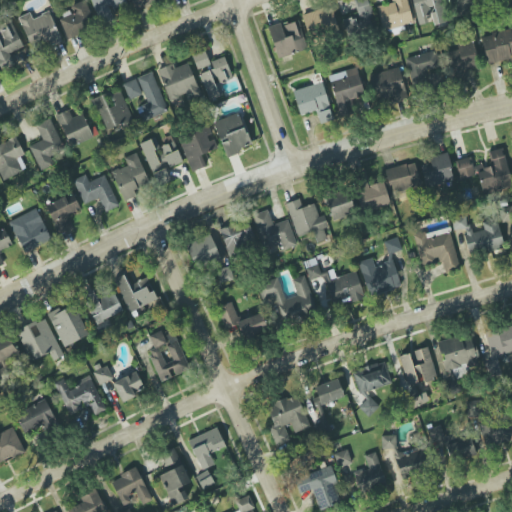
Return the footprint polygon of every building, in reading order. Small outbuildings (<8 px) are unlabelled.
[(90,0),(100,24),(113,19),(110,10),(126,4),(124,0),(90,0)] [(130,0),(135,10),(159,0),(130,0)] [(343,19),(347,37),(376,30),(368,0),(353,0),(358,16),(343,19)] [(383,31),(413,24),(407,0),(391,0),(392,3),(377,6),(383,31)] [(411,0),(418,25),(431,22),(432,26),(447,22),(442,0),(411,0)] [(57,13),(66,38),(95,28),(86,3),(57,13)] [(337,28),(331,6),(302,15),(309,37),(337,28)] [(29,12),(17,18),(31,47),(40,42),(44,49),(62,41),(48,11),(32,19),(29,12)] [(23,47),(9,18),(0,22),(0,68),(1,70),(17,63),(12,52),(23,47)] [(267,27),(278,59),(307,50),(298,21),(282,26),(281,23),(267,27)] [(511,58),(511,36),(510,29),(480,36),(487,65),(511,58)] [(446,52),(452,81),(465,79),(464,71),(478,69),(473,43),(456,46),(456,50),(446,52)] [(191,56),(197,70),(210,65),(205,51),(191,56)] [(412,87),(427,84),(424,70),(439,67),(436,51),(405,57),(412,87)] [(199,74),(209,101),(224,96),(219,84),(232,79),(224,57),(210,62),(213,69),(199,74)] [(157,70),(171,105),(184,100),(185,101),(200,95),(188,63),(175,68),(173,64),(157,70)] [(327,77),(339,112),(367,103),(355,67),(327,77)] [(405,95),(398,67),(368,75),(376,103),(405,95)] [(136,78),(147,103),(136,107),(142,122),(168,112),(152,72),(136,78)] [(142,94),(136,79),(122,84),(129,100),(142,94)] [(293,89),(299,115),(316,111),(319,124),(332,121),(323,83),(293,89)] [(133,118),(118,88),(92,101),(107,131),(133,118)] [(55,116),(70,148),(93,137),(81,113),(72,118),(68,110),(55,116)] [(213,122),(220,142),(221,142),(226,156),(251,147),(239,113),(213,122)] [(29,146),(40,171),(53,165),(50,157),(65,150),(50,118),(35,125),(42,140),(29,146)] [(190,172),(205,167),(201,155),(217,150),(213,137),(212,137),(208,125),(178,134),(190,172)] [(24,155),(16,137),(0,143),(0,174),(3,180),(26,169),(20,157),(24,155)] [(155,137),(139,144),(158,186),(172,180),(166,169),(182,162),(172,139),(158,145),(155,137)] [(487,152),(491,165),(476,169),(482,194),(511,186),(511,185),(502,148),(487,152)] [(427,157),(428,163),(420,165),(426,189),(454,182),(447,152),(427,157)] [(124,158),(127,165),(111,172),(124,202),(136,196),(134,190),(149,183),(136,153),(124,158)] [(459,179),(474,176),(471,157),(456,160),(459,179)] [(385,170),(391,194),(420,185),(413,162),(385,170)] [(118,206),(104,175),(89,182),(85,175),(73,180),(84,205),(98,198),(105,212),(118,206)] [(362,211),(389,203),(383,182),(368,186),(365,176),(353,179),(362,211)] [(325,195),(332,220),(355,213),(347,188),(325,195)] [(71,229),(66,215),(80,211),(74,194),(46,204),(57,235),(71,229)] [(285,204),(298,237),(312,232),(316,242),(327,238),(324,229),(328,228),(323,215),(318,217),(314,203),(302,208),(299,199),(285,204)] [(8,221),(23,253),(51,241),(36,209),(8,221)] [(252,215),(263,248),(280,243),(282,250),(296,245),(287,220),(273,224),(268,210),(252,215)] [(497,220),(482,223),(484,230),(470,233),(466,216),(452,219),(454,230),(463,228),(469,255),(503,247),(497,220)] [(219,232),(230,259),(241,255),(238,249),(255,241),(247,220),(219,232)] [(0,230),(0,266),(5,264),(0,253),(0,251),(12,246),(4,229),(0,230)] [(420,265),(441,260),(444,273),(458,270),(450,233),(426,239),(424,232),(413,234),(420,265)] [(195,265),(219,254),(210,234),(186,245),(195,265)] [(358,262),(369,296),(401,287),(390,253),(401,249),(397,237),(383,242),(389,262),(374,267),(371,258),(358,262)] [(305,267),(308,280),(321,277),(318,264),(305,267)] [(233,279),(228,266),(218,270),(223,283),(233,279)] [(364,297),(356,272),(325,281),(333,307),(364,297)] [(113,280),(128,312),(156,299),(147,278),(129,286),(124,275),(113,280)] [(278,278),(257,285),(262,300),(274,296),(284,327),(317,316),(304,276),(291,280),(296,296),(285,299),(278,278)] [(83,295),(95,323),(122,313),(113,289),(96,296),(94,290),(83,295)] [(47,315),(64,348),(89,334),(72,302),(47,315)] [(224,329),(238,325),(242,338),(267,329),(262,313),(238,321),(232,302),(217,307),(224,329)] [(49,353),(53,361),(62,356),(45,317),(18,330),(32,361),(49,353)] [(511,325),(485,333),(492,358),(511,352),(511,325)] [(160,382),(189,370),(177,341),(166,346),(171,358),(164,361),(158,346),(166,343),(161,331),(149,336),(154,349),(148,351),(160,382)] [(438,343),(443,361),(442,361),(444,371),(478,362),(470,334),(438,343)] [(18,358),(8,335),(0,338),(0,365),(0,366),(18,358)] [(407,386),(436,379),(428,347),(411,351),(411,353),(399,356),(407,386)] [(364,415),(375,412),(369,390),(391,384),(385,361),(353,370),(363,403),(361,404),(364,415)] [(94,371),(98,384),(112,379),(107,366),(94,371)] [(442,373),(450,394),(460,390),(456,378),(457,378),(454,369),(442,373)] [(122,402),(145,390),(136,371),(112,383),(122,402)] [(105,410),(89,375),(77,381),(79,386),(69,390),(64,379),(54,383),(68,413),(89,404),(94,415),(105,410)] [(342,397),(338,380),(315,385),(319,402),(342,397)] [(294,433),(309,428),(297,394),(266,405),(273,426),(269,427),(276,448),(289,444),(283,426),(291,424),(294,433)] [(25,435),(43,425),(46,430),(58,424),(44,399),(15,414),(25,435)] [(480,400),(466,401),(466,417),(481,416),(480,400)] [(511,442),(511,422),(481,424),(483,445),(511,442)] [(0,462),(24,451),(13,427),(0,432),(0,462)] [(188,440),(197,461),(226,448),(217,427),(188,440)] [(381,436),(381,449),(396,448),(395,435),(381,436)] [(475,456),(471,439),(446,444),(449,460),(475,456)] [(190,483),(174,448),(160,454),(168,472),(158,476),(172,507),(186,500),(180,487),(190,483)] [(420,448),(395,455),(402,478),(427,471),(420,448)] [(351,463),(347,450),(333,454),(338,468),(351,463)] [(386,483),(375,452),(364,456),(368,467),(352,472),(360,493),(386,483)] [(318,511),(342,503),(330,466),(293,478),(299,494),(312,490),(318,511)] [(152,500),(136,468),(110,481),(123,507),(131,503),(128,498),(137,494),(142,505),(152,500)] [(202,490),(214,483),(207,471),(195,477),(202,490)] [(66,510),(67,511),(105,511),(96,490),(79,497),(82,503),(66,510)] [(253,511),(248,496),(235,501),(238,510),(231,511),(253,511)]
